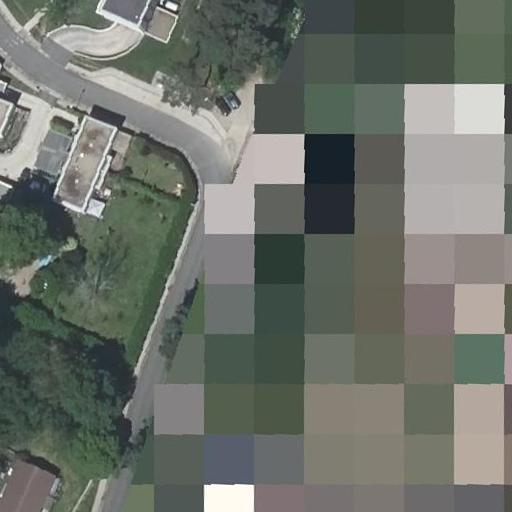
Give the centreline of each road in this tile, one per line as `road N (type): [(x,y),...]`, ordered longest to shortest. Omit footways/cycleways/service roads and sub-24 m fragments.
road 1 (residential): [(54,74),(182,138),(212,179),(216,204),(117,511)]
road 2 (track): [(212,179),(287,0)]
road 3 (unclassified): [(0,166),(21,168),(54,74)]
